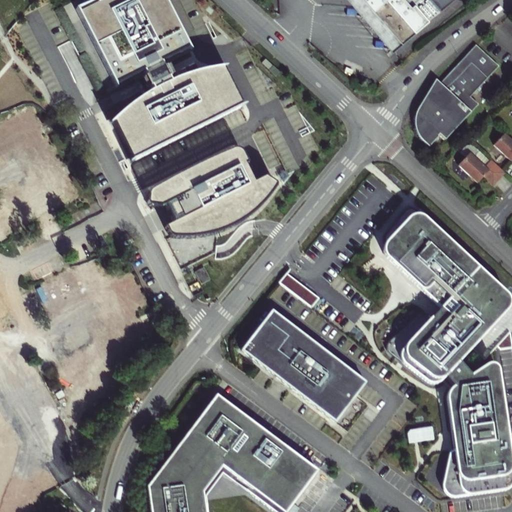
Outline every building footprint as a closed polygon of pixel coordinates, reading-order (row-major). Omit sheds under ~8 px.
[(76,10),(97,0),(84,0),(84,1),(76,10)] [(164,0),(97,0),(76,10),(115,87),(142,74),(145,78),(140,81),(145,90),(145,91),(150,89),(152,93),(170,84),(160,65),(188,50),(164,0)] [(366,4),(362,0),(347,0),(363,20),(364,11),(366,10),(366,4)] [(393,52),(399,53),(458,0),(362,0),(366,4),(366,10),(364,11),(363,20),(365,20),(365,21),(373,22),(373,30),(374,30),(374,31),(382,32),(382,40),(383,40),(383,41),(392,42),(392,51),(393,51),(393,52)] [(373,22),(365,21),(373,30),(373,22)] [(382,32),(374,31),(382,40),(382,32)] [(392,42),(383,41),(392,51),(392,42)] [(438,82),(424,97),(428,100),(421,107),(417,106),(415,112),(413,120),(414,126),(415,132),(417,134),(420,139),(426,146),(436,136),(436,135),(437,133),(443,139),(476,104),(468,96),(497,66),(475,44),(438,82)] [(272,66),(265,60),(261,64),(268,70),(272,66)] [(170,84),(152,93),(136,103),(120,116),(111,124),(131,163),(241,108),(222,70),(200,74),(183,79),(170,84)] [(433,79),(417,106),(421,107),(428,100),(424,97),(438,82),(433,79)] [(140,81),(109,97),(113,106),(145,90),(140,81)] [(16,221),(72,196),(49,144),(47,145),(31,110),(0,123),(0,159),(17,152),(29,181),(4,192),(16,221)] [(511,146),(498,133),(487,145),(505,161),(511,153),(511,146)] [(504,171),(489,158),(488,159),(474,145),(473,144),(469,143),(466,144),(463,145),(461,147),(467,153),(457,162),(476,181),(485,171),(495,180),(504,171)] [(150,192),(148,195),(148,197),(148,206),(148,207),(149,208),(150,208),(161,210),(164,208),(172,226),(165,229),(170,237),(171,239),(173,240),(175,240),(185,241),(195,240),(204,239),(221,234),(235,227),(241,224),(252,215),(264,202),(270,193),(274,189),(274,187),(274,186),(273,185),(272,184),(264,179),(253,184),(244,167),(246,165),(241,155),(239,152),(237,151),(234,151),(231,151),(221,155),(181,175),(150,192)] [(287,175),(285,171),(278,175),(281,180),(288,177),(287,175)] [(284,179),(262,205),(275,215),(296,189),(284,179)] [(449,242),(419,214),(416,211),(413,209),(411,209),(410,209),(408,209),(407,209),(405,210),(403,212),(384,235),(383,237),(383,239),(383,240),(384,243),(384,244),(384,245),(383,246),(383,247),(383,249),(383,252),(383,255),(384,257),(386,259),(441,309),(437,313),(433,318),(430,316),(427,314),(425,314),(423,313),(420,314),(418,315),(416,316),(412,319),(387,343),(386,344),(386,346),(386,348),(386,351),(387,353),(389,355),(427,384),(428,385),(430,386),(432,386),(434,386),(435,386),(437,385),(439,384),(440,383),(446,377),(450,382),(454,386),(450,390),(448,392),(448,395),(447,400),(453,441),(454,451),(453,451),(451,452),(451,453),(450,454),(443,483),(444,488),(445,492),(447,495),(449,497),(451,498),(455,499),(507,491),(510,489),(511,488),(511,485),(511,470),(497,368),(496,365),(495,364),(493,363),(490,363),(489,363),(487,364),(471,374),(460,361),(507,312),(509,308),(509,305),(510,303),(509,300),(508,297),(506,294),(449,242)] [(55,361),(73,404),(117,386),(104,355),(144,338),(132,309),(144,305),(131,275),(102,287),(91,262),(34,286),(47,317),(77,304),(94,344),(55,361)] [(208,268),(199,272),(205,285),(214,281),(208,268)] [(279,283),(312,308),(320,298),(287,273),(279,283)] [(365,382),(271,310),(241,349),(334,421),(365,382)] [(222,475),(271,511),(286,511),(317,472),(263,430),(254,424),(216,396),(203,414),(193,427),(177,447),(146,488),(149,511),(199,511),(198,505),(222,475)] [(0,511),(16,511),(22,510),(2,464),(0,465),(0,511)]
